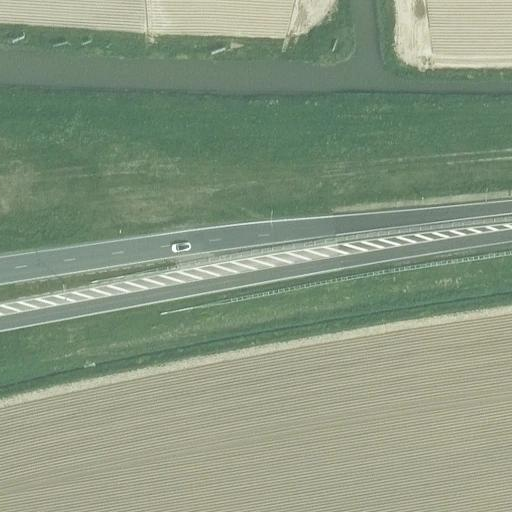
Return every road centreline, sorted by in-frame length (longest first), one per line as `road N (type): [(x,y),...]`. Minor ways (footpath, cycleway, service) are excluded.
road 1 (trunk): [(0,324),(511,238)]
road 2 (trunk): [(511,213),(369,224),(0,275)]
